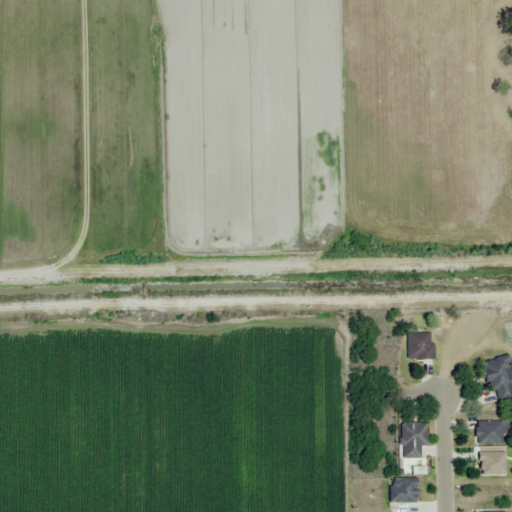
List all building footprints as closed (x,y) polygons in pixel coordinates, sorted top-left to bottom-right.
[(404,333),(404,360),(432,360),(432,333),(404,333)] [(480,363),(492,403),(511,397),(511,391),(502,357),(480,363)] [(475,422),(475,445),(503,445),(503,434),(508,434),(508,422),(475,422)] [(425,423),(399,423),(399,459),(418,459),(418,447),(425,447),(425,423)] [(503,453),(476,453),(476,476),(503,476),(503,453)] [(388,503),(415,503),(415,479),(388,479),(388,503)]
